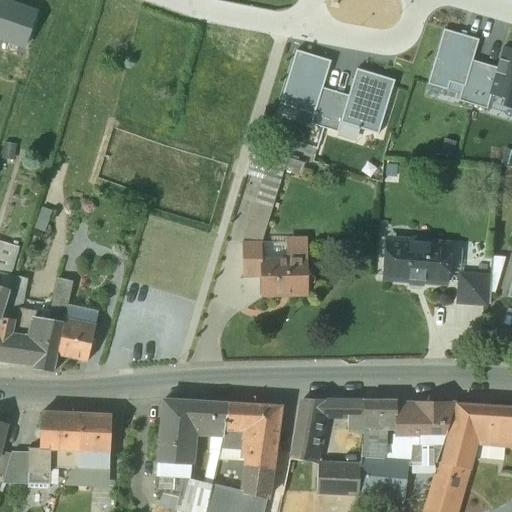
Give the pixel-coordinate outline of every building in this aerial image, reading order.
[(0,0),(0,38),(24,47),(36,13),(6,3),(0,0)] [(448,82),(464,86),(471,60),(477,40),(443,30),(427,84),(446,89),(448,82)] [(498,68),(490,94),(505,98),(502,106),(511,108),(511,50),(504,48),(498,68)] [(279,105),(314,116),(322,88),(330,61),(295,50),(279,105)] [(459,101),(472,105),(484,64),(471,60),(464,86),(459,101)] [(498,68),(484,64),(472,105),(486,109),(490,94),(498,68)] [(341,123),(378,134),(394,81),(356,70),(349,96),(341,123)] [(311,125),(323,128),(334,92),(322,88),(314,116),(311,125)] [(349,96),(334,92),(323,128),(338,133),(341,123),(349,96)] [(456,142),(443,139),(439,153),(452,157),(456,142)] [(287,157),(255,149),(249,174),(261,177),(265,161),(284,166),(287,157)] [(511,150),(504,149),(501,163),(511,165),(511,150)] [(284,166),(265,161),(261,177),(245,238),(264,243),(284,166)] [(289,238),(289,252),(307,251),(307,238),(289,238)] [(413,239),(409,242),(391,241),(389,243),(387,275),(388,278),(406,280),(410,284),(422,285),(426,281),(442,283),(444,281),(444,274),(443,272),(445,256),(446,254),(447,248),(444,245),(430,244),(426,240),(413,239)] [(262,243),(242,244),(244,275),(263,274),(263,258),(262,243)] [(15,249),(0,244),(0,275),(7,278),(15,249)] [(23,251),(15,249),(7,278),(0,275),(0,291),(9,294),(14,277),(23,251)] [(290,257),(263,258),(263,274),(265,293),(309,291),(307,251),(289,252),(290,257)] [(487,278),(461,275),(459,303),(485,305),(487,278)] [(45,320),(35,319),(36,312),(20,310),(25,280),(14,277),(9,294),(1,319),(0,323),(0,359),(33,365),(32,369),(54,373),(58,356),(57,355),(65,322),(48,319),(46,319),(45,320)] [(103,295),(72,288),(69,302),(99,309),(103,295)] [(9,294),(0,291),(0,319),(1,320),(1,319),(9,294)] [(69,302),(68,307),(65,321),(95,327),(99,309),(69,302)] [(68,307),(52,303),(48,319),(65,322),(65,321),(68,307)] [(95,327),(65,321),(65,322),(57,355),(58,356),(87,361),(95,327)] [(325,400),(302,399),(291,457),(290,460),(313,463),(322,415),(325,400)] [(187,402),(163,400),(157,464),(191,467),(194,430),(185,429),(187,402)] [(342,401),(325,400),(322,415),(341,415),(342,401)] [(361,401),(342,401),(341,415),(351,415),(361,415),(361,401)] [(396,401),(363,401),(362,445),(383,446),(383,445),(394,445),(394,434),(394,429),(395,417),(396,417),(396,406),(396,401)] [(194,424),(225,426),(227,404),(187,402),(185,429),(194,430),(194,424)] [(280,407),(227,404),(225,426),(249,427),(277,429),(280,407)] [(511,408),(455,404),(441,465),(468,470),(475,441),(511,446),(511,408)] [(454,406),(426,406),(426,407),(410,407),(409,406),(396,406),(396,417),(395,417),(394,429),(394,434),(419,434),(419,444),(442,444),(454,406)] [(81,414),(41,414),(40,450),(79,450),(81,414)] [(110,415),(81,414),(79,450),(82,450),(110,451),(110,415)] [(361,415),(351,415),(351,424),(361,424),(361,415)] [(249,427),(225,426),(220,447),(246,449),(249,427)] [(277,429),(249,427),(246,449),(240,493),(265,500),(269,484),(270,484),(274,454),(277,429)] [(362,445),(361,445),(361,457),(382,458),(383,446),(362,445)] [(0,489),(2,486),(11,454),(12,449),(1,446),(0,447),(0,489)] [(40,450),(29,450),(29,454),(28,486),(28,490),(49,490),(50,470),(75,469),(79,450),(40,450)] [(82,450),(79,450),(79,463),(75,469),(63,488),(109,489),(110,451),(82,450)] [(28,486),(29,454),(11,454),(2,486),(28,486)] [(291,457),(274,454),(270,484),(269,484),(265,500),(281,504),(290,460),(291,457)] [(382,458),(361,457),(358,494),(358,497),(403,500),(408,459),(382,458)] [(191,467),(157,464),(153,505),(176,511),(183,480),(189,481),(190,480),(191,467)] [(360,466),(317,465),(316,493),(358,494),(360,466)] [(468,470),(441,465),(438,476),(436,485),(459,487),(463,488),(468,470)] [(451,511),(459,487),(436,485),(438,476),(434,475),(422,511),(451,511)] [(189,481),(183,480),(176,511),(179,511),(205,511),(212,486),(190,480),(189,481)] [(242,511),(240,493),(212,486),(205,511),(242,511)] [(261,511),(265,500),(240,493),(242,511),(261,511)]
